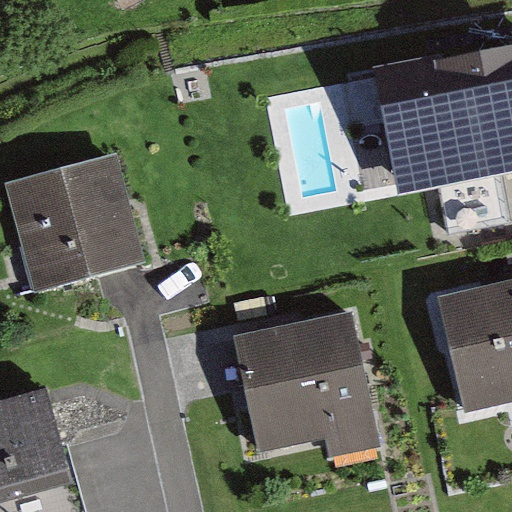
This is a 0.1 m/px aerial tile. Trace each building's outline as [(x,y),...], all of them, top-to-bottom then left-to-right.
[(511,59),(415,77),(424,125),(402,129),(412,183),(511,164),(511,59)] [(367,76),(369,118),(395,117),(393,75),(367,76)] [(127,160),(18,186),(35,260),(43,258),(48,281),(149,258),(127,160)] [(511,292),(443,306),(466,415),(511,405),(511,292)] [(361,313),(238,338),(261,449),(335,433),(340,458),(389,448),(361,313)] [(88,511),(57,396),(0,410),(0,511),(88,511)]
